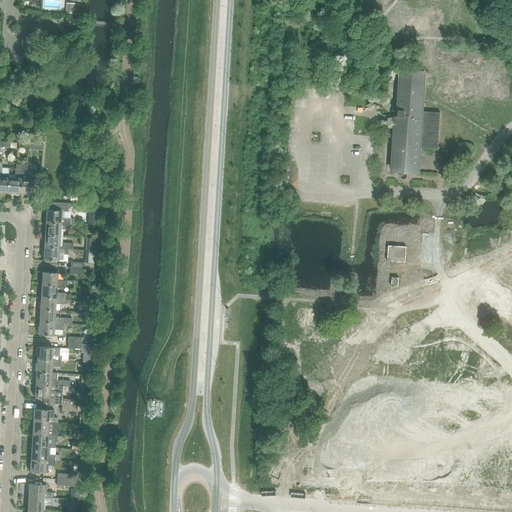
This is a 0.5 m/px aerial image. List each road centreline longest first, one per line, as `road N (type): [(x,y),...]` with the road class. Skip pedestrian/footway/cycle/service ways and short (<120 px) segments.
road 1 (secondary): [(215,484),(206,415),(231,0)]
road 2 (secondary): [(216,0),(190,413),(175,479)]
road 3 (residential): [(2,511),(24,214),(0,212)]
road 4 (residential): [(511,368),(440,283),(439,196)]
road 5 (residential): [(353,447),(430,453),(511,413)]
